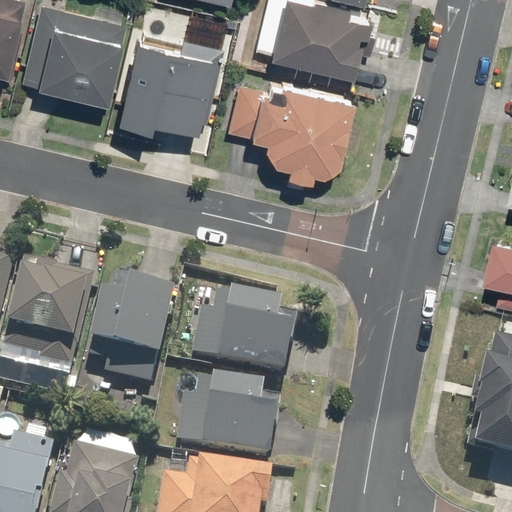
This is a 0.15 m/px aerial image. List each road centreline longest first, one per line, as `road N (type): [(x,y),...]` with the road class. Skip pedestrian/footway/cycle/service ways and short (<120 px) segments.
road 1 (residential): [(405,258),(0,163)]
road 2 (residential): [(472,0),(405,258)]
road 3 (residential): [(405,258),(361,511)]
